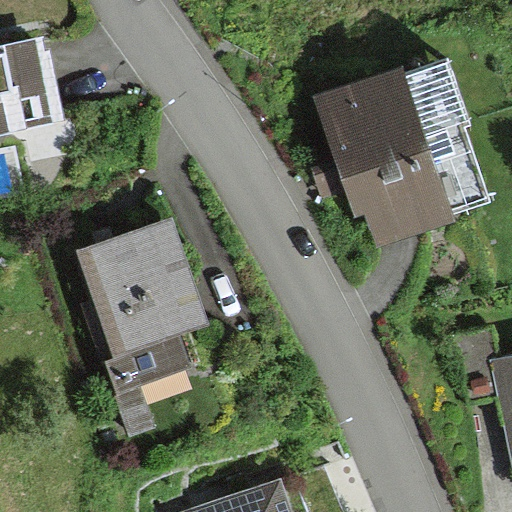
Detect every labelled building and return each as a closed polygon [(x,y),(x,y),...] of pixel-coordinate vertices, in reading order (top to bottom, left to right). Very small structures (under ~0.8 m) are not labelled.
[(0,142),(51,134),(39,62),(0,68),(0,142)] [(414,77),(321,108),(370,250),(462,219),(414,77)] [(166,231),(78,260),(127,403),(192,381),(180,346),(202,338),(166,231)] [(511,361),(490,366),(511,471),(511,361)] [(283,511),(273,481),(183,511),(283,511)]
